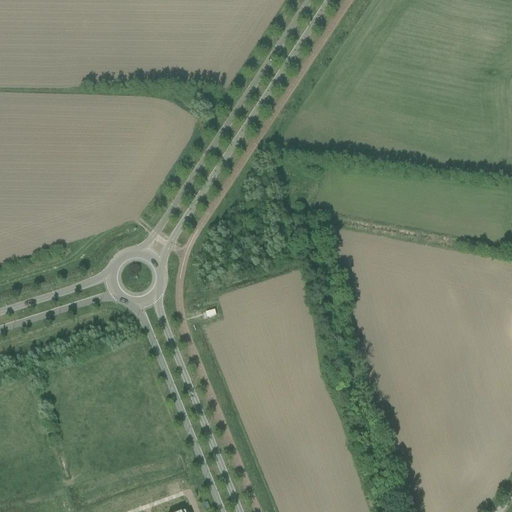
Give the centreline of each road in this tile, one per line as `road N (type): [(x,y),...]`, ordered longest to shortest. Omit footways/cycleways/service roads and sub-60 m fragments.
road 1 (tertiary): [(155,263),(328,0)]
road 2 (tertiary): [(308,0),(139,253)]
road 3 (tertiary): [(239,511),(152,295)]
road 4 (tertiary): [(136,301),(221,511)]
road 5 (tertiary): [(0,329),(118,293)]
